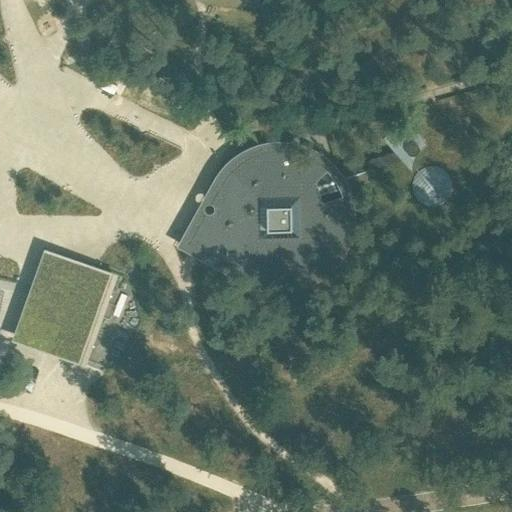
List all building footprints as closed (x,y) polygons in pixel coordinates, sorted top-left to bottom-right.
[(469,38),(454,37),(452,65),(467,66),(469,38)] [(409,122),(387,140),(407,161),(413,153),(414,153),(416,153),(417,153),(419,152),(420,151),(421,149),(421,148),(421,147),(421,146),(425,143),(409,122)] [(204,219),(190,245),(247,276),(250,272),(252,273),(258,276),(265,277),(271,278),(278,279),(285,279),(292,278),(298,276),(304,274),(310,271),(316,267),(321,263),(326,258),(330,253),(334,247),(337,241),(340,235),(342,229),(343,222),(343,215),(348,215),(348,202),(325,203),(322,194),(376,181),(373,170),(320,184),(316,171),(321,170),(295,159),(291,157),(287,155),(283,154),(279,153),(274,153),(270,153),(268,153),(261,155),(253,159),(249,161),(245,164),(241,169),(237,175),(225,197),(237,194),(222,229),(204,219)] [(410,179),(410,183),(410,187),(410,190),(411,193),(412,196),(413,198),(414,200),(416,201),(417,203),(419,205),(421,206),(423,207),(425,209),(427,209),(430,210),(432,210),(434,210),(436,210),(438,209),(441,208),(443,207),(445,206),(447,205),(448,203),(450,201),(451,199),(452,197),(453,194),(454,192),(454,189),(454,187),(454,183),(453,181),(453,178),(452,176),(450,174),(449,172),(447,169),(445,168),(443,167),(441,166),(439,165),(435,164),(433,164),(430,164),(428,165),(426,165),(423,166),(419,168),(416,171),(413,175),(410,179)] [(12,339),(85,365),(118,273),(45,246),(12,339)]
